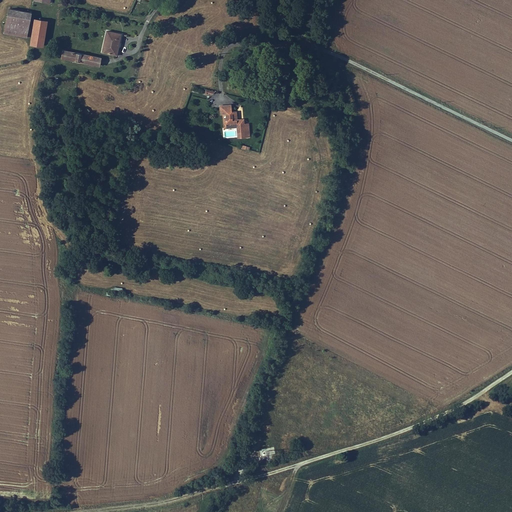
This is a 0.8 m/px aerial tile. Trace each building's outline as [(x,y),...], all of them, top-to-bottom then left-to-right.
[(30,11),(7,7),(2,31),(26,34),(30,11)] [(46,18),(33,16),(29,40),(42,42),(46,18)] [(122,31),(106,28),(100,51),(114,53),(116,43),(119,43),(122,31)] [(99,56),(61,48),(60,56),(78,59),(98,63),(99,56)] [(230,102),(218,103),(219,113),(221,113),(231,112),(231,109),(230,102)] [(231,109),(231,112),(221,113),(222,127),(235,126),(236,136),(249,135),(248,122),(243,122),(243,117),(237,117),(236,109),(231,109)] [(496,394),(492,393),(488,396),(495,399),(497,395),(505,398),(508,392),(499,388),(496,394)]
